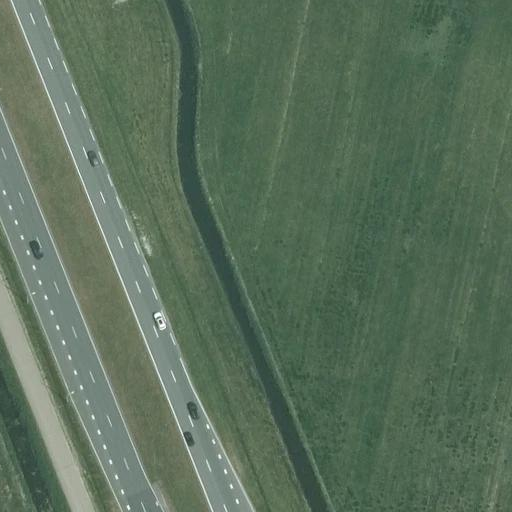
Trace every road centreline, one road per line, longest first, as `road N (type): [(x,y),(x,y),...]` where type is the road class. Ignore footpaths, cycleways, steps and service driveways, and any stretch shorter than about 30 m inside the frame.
road 1 (primary): [(225,511),(24,0)]
road 2 (primary): [(0,146),(143,511)]
road 3 (unclassified): [(80,511),(0,305)]
